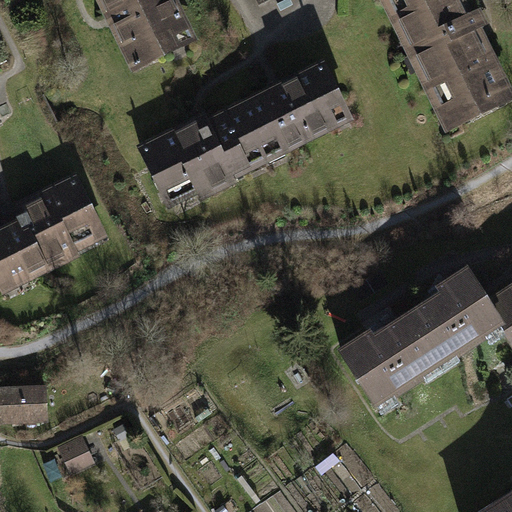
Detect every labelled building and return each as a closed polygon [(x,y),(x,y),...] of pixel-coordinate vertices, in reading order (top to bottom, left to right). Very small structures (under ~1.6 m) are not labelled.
[(164,0),(97,0),(134,78),(189,52),(164,0)] [(460,0),(380,0),(446,139),(511,108),(460,0)] [(328,67),(136,146),(162,209),(354,129),(328,67)] [(18,226),(0,234),(0,295),(51,274),(47,264),(105,239),(78,177),(9,206),(18,226)] [(508,329),(491,302),(471,270),(438,290),(441,295),(437,298),(407,316),(442,371),(508,329)] [(511,288),(491,302),(508,329),(511,334),(511,288)] [(442,371),(407,316),(380,334),(376,336),(372,331),(338,352),(377,413),(442,371)] [(48,385),(0,386),(0,426),(49,424),(48,385)] [(124,425),(114,431),(125,451),(135,445),(124,425)] [(83,438),(60,448),(72,475),(96,464),(83,438)] [(511,511),(511,496),(487,511),(511,511)]
